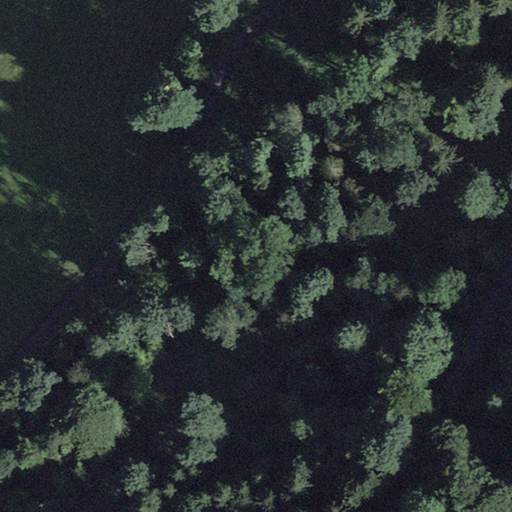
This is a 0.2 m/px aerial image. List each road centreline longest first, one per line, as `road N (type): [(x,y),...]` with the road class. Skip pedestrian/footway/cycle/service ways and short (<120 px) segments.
road 1 (track): [(0,381),(170,171),(270,0)]
road 2 (track): [(396,511),(511,268)]
